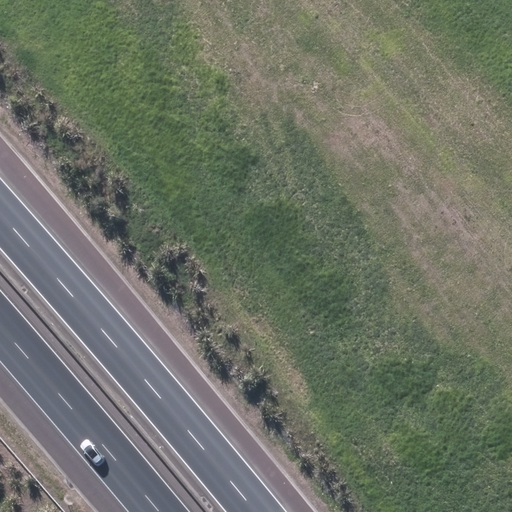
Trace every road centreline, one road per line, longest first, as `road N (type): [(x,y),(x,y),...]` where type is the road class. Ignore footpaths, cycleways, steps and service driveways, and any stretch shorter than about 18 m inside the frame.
road 1 (motorway): [(0,217),(251,511)]
road 2 (motorway): [(128,511),(0,363)]
